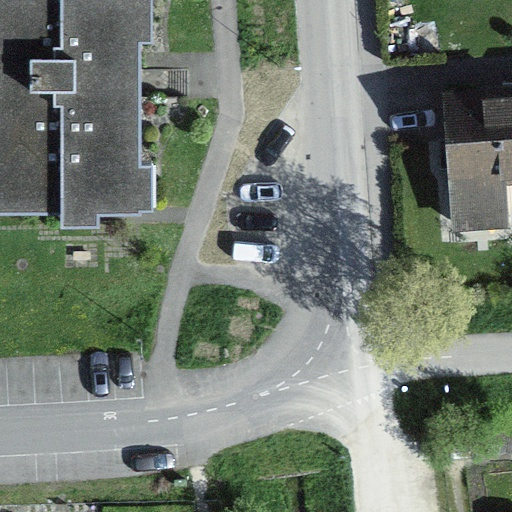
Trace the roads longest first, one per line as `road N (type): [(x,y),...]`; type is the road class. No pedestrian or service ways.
road 1 (residential): [(316,0),(327,267),(301,360)]
road 2 (residential): [(301,360),(221,411),(123,431),(0,434)]
road 3 (residential): [(301,360),(356,369),(511,358)]
road 4 (track): [(356,369),(377,511)]
